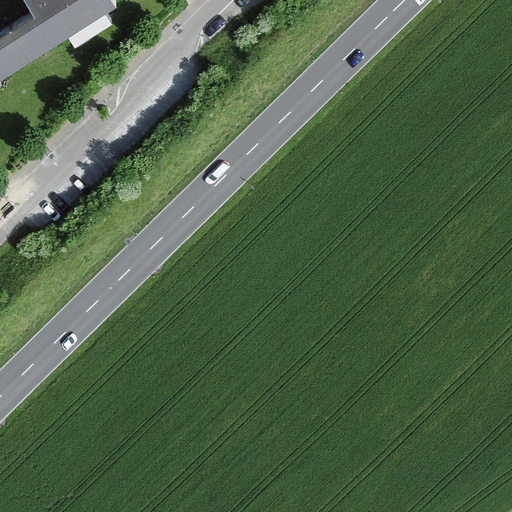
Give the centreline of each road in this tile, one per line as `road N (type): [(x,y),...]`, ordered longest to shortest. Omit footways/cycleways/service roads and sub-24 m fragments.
road 1 (primary): [(405,0),(0,397)]
road 2 (residential): [(0,231),(222,0)]
